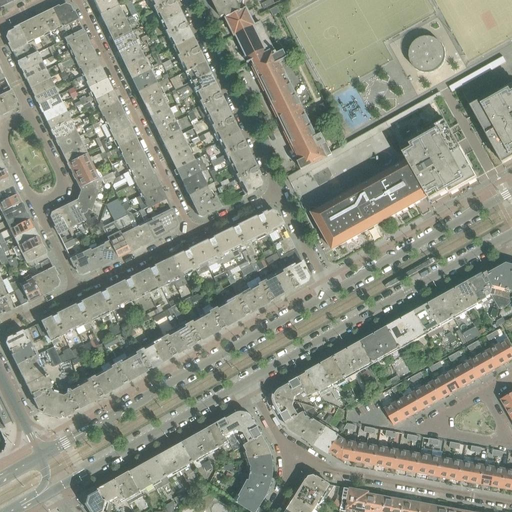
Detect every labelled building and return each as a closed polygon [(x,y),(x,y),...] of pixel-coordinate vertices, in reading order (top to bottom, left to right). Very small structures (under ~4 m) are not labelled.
[(118,6),(115,0),(101,0),(94,4),(100,16),(118,6)] [(174,2),(172,0),(151,0),(155,7),(153,8),(155,11),(174,2)] [(246,1),(245,0),(211,0),(221,19),(226,16),(227,19),(232,16),(241,12),(243,11),(246,1)] [(180,14),(177,9),(174,2),(155,11),(157,16),(159,16),(162,22),(180,14)] [(82,31),(74,13),(73,14),(69,7),(65,6),(58,9),(58,8),(54,9),(64,30),(67,35),(68,38),(82,31)] [(125,20),(121,12),(118,6),(100,16),(106,29),(125,20)] [(64,30),(54,9),(42,15),(51,33),(56,30),(57,31),(59,30),(60,32),(64,30)] [(227,19),(226,19),(233,33),(235,37),(236,36),(249,63),(248,63),(248,64),(249,64),(252,62),(253,63),(254,66),(260,77),(260,78),(261,80),(267,91),(267,93),(273,105),(274,106),(279,117),(280,119),(286,130),(287,132),(292,144),(293,145),(299,157),(301,161),(298,163),(299,165),(299,166),(301,170),(302,172),(310,167),(312,172),(335,159),(332,153),(331,153),(328,148),(326,144),(322,135),(317,137),(283,68),(282,67),(280,63),(281,63),(288,59),(288,58),(284,52),(279,41),(271,45),(261,24),(256,26),(253,21),(247,9),(243,11),(241,12),(232,16),(227,19)] [(186,26),(180,14),(162,22),(167,31),(165,32),(167,36),(186,26)] [(51,33),(42,15),(31,21),(39,38),(51,33)] [(131,32),(125,20),(106,29),(113,41),(131,32)] [(39,38),(31,21),(19,27),(27,44),(39,38)] [(192,39),(186,26),(167,36),(169,40),(171,40),(174,47),(192,39)] [(33,55),(27,44),(19,27),(14,29),(15,30),(8,33),(7,38),(10,44),(9,45),(18,63),(33,55)] [(88,44),(85,38),(86,37),(84,33),(83,33),(82,32),(82,31),(68,38),(64,40),(66,46),(68,45),(72,52),(88,44)] [(137,45),(131,32),(113,41),(119,54),(137,45)] [(445,58),(445,53),(444,49),(442,44),(438,41),(434,39),(430,37),(425,37),(420,38),(416,41),(413,44),(410,48),(409,53),(409,58),(410,62),(412,66),(416,70),(420,72),(424,74),(429,74),(434,73),(438,70),(441,67),(444,63),(445,58)] [(198,51),(192,39),(174,47),(179,56),(177,57),(179,60),(198,51)] [(93,55),(95,54),(93,50),(91,51),(88,44),(72,52),(75,58),(73,59),(76,65),(94,56),(93,55)] [(143,58),(139,48),(137,45),(119,54),(125,67),(143,58)] [(57,55),(53,46),(49,48),(53,57),(57,55)] [(204,63),(198,51),(179,60),(181,65),(183,64),(186,71),(204,63)] [(23,71),(42,62),(38,53),(33,55),(18,63),(19,63),(19,64),(18,65),(20,69),(21,68),(23,71)] [(160,61),(156,53),(152,55),(156,63),(160,61)] [(100,67),(94,56),(76,65),(78,70),(80,69),(83,75),(100,67)] [(506,63),(503,57),(489,65),(492,71),(506,63)] [(150,71),(143,58),(125,67),(132,80),(150,71)] [(27,80),(46,70),(42,62),(23,71),(24,75),(23,75),(25,80),(26,79),(27,80)] [(204,63),(186,71),(184,72),(190,83),(209,74),(204,63)] [(105,80),(100,67),(83,75),(87,83),(86,83),(88,88),(105,80)] [(31,88),(50,78),(46,70),(27,80),(31,88)] [(156,84),(150,71),(132,80),(138,93),(156,84)] [(196,92),(214,84),(209,74),(190,83),(183,86),(175,90),(180,101),(196,92)] [(183,86),(178,76),(170,80),(171,82),(175,90),(183,86)] [(35,96),(54,87),(50,78),(31,88),(35,96)] [(111,91),(105,80),(88,88),(91,93),(88,94),(89,97),(80,102),(82,106),(95,100),(95,99),(111,91)] [(511,83),(470,107),(503,164),(511,159),(511,83)] [(162,97),(156,84),(138,93),(144,105),(162,97)] [(220,96),(214,84),(196,92),(201,101),(199,102),(201,106),(220,96)] [(16,102),(9,87),(3,89),(5,94),(0,95),(0,98),(7,113),(13,110),(16,102)] [(39,105),(58,95),(54,87),(35,96),(36,98),(34,98),(36,102),(38,102),(39,105)] [(117,104),(111,91),(95,99),(95,100),(98,107),(97,107),(100,112),(117,104)] [(43,113),(63,103),(58,95),(39,105),(41,108),(39,109),(42,113),(43,113)] [(226,109),(220,96),(201,106),(197,108),(203,120),(226,109)] [(169,110),(162,97),(144,105),(151,118),(169,110)] [(47,121),(66,112),(63,103),(43,113),(47,121)] [(90,103),(83,107),(86,114),(93,111),(90,103)] [(123,116),(120,109),(121,109),(119,104),(118,105),(117,104),(100,112),(103,118),(104,117),(107,124),(123,116)] [(232,121),(226,109),(203,120),(208,118),(212,125),(211,126),(210,126),(207,128),(209,132),(213,131),(232,121)] [(175,122),(169,110),(151,118),(157,131),(175,122)] [(51,129),(71,120),(66,112),(47,121),(51,129)] [(198,123),(193,114),(188,117),(192,125),(198,123)] [(403,121),(400,115),(386,123),(389,129),(403,121)] [(129,127),(130,126),(128,122),(126,122),(123,116),(107,124),(110,131),(109,131),(112,136),(129,128),(129,127)] [(56,139),(75,129),(71,120),(51,129),(52,131),(51,132),(53,136),(54,135),(56,139)] [(238,133),(232,121),(213,131),(215,135),(217,134),(220,142),(238,133)] [(477,179),(445,121),(399,146),(407,160),(427,197),(429,201),(447,191),(449,194),(477,179)] [(181,135),(175,123),(175,122),(157,131),(163,144),(181,135)] [(135,140),(129,128),(112,136),(114,142),(115,141),(118,148),(135,140)] [(60,147),(79,137),(75,129),(56,139),(57,142),(56,142),(58,147),(59,146),(60,147)] [(244,146),(238,133),(220,142),(224,150),(222,150),(225,155),(244,146)] [(188,148),(181,135),(163,144),(169,157),(188,148)] [(64,155),(83,146),(89,143),(88,139),(85,140),(82,136),(79,137),(60,147),(64,155)] [(141,151),(135,140),(118,148),(121,154),(120,155),(122,160),(141,151)] [(109,152),(103,141),(100,143),(106,153),(109,152)] [(68,163),(87,154),(83,146),(64,155),(68,163)] [(250,157),(244,146),(225,155),(221,157),(222,158),(215,161),(214,161),(210,163),(213,168),(225,162),(224,160),(227,159),(228,158),(233,166),(250,157)] [(93,161),(106,155),(106,154),(102,147),(101,148),(104,154),(99,156),(99,155),(91,158),(93,161)] [(194,161),(188,148),(169,157),(176,170),(194,161)] [(146,163),(141,151),(122,160),(125,165),(127,165),(130,171),(146,163)] [(72,172),(91,162),(87,154),(68,163),(68,164),(67,165),(69,169),(70,169),(72,172)] [(94,164),(107,158),(106,155),(93,161),(94,164)] [(256,170),(250,157),(233,166),(236,173),(237,175),(235,176),(237,179),(256,170)] [(331,250),(427,197),(407,160),(311,214),(331,250)] [(200,174),(194,161),(176,170),(182,183),(200,174)] [(76,180),(95,171),(91,162),(72,172),(73,175),(72,176),(74,180),(76,179),(76,180)] [(152,175),(146,163),(130,171),(121,176),(123,179),(129,176),(128,175),(131,174),(133,178),(131,179),(134,184),(152,175)] [(100,179),(101,178),(109,175),(107,171),(100,174),(98,169),(95,171),(76,180),(80,188),(100,179)] [(0,182),(8,179),(6,175),(8,175),(6,170),(4,171),(0,173),(0,182)] [(261,184),(257,177),(259,177),(256,170),(237,179),(229,183),(221,187),(225,192),(236,186),(235,185),(239,183),(241,188),(243,187),(247,195),(254,192),(253,190),(260,187),(261,184)] [(115,179),(112,173),(109,175),(101,178),(104,184),(115,179)] [(206,186),(200,174),(182,183),(188,195),(206,186)] [(158,187),(155,181),(156,180),(154,176),(153,177),(152,175),(134,184),(137,189),(138,189),(141,195),(158,187)] [(0,192),(12,187),(12,186),(13,185),(11,181),(10,182),(8,179),(0,182),(0,192)] [(98,192),(101,183),(100,179),(80,188),(82,192),(80,192),(79,196),(95,202),(98,192)] [(195,208),(218,196),(216,193),(210,195),(206,186),(188,195),(195,208)] [(225,192),(221,187),(221,186),(217,189),(220,195),(225,192)] [(0,202),(16,195),(12,187),(0,192),(0,202)] [(164,198),(165,198),(163,193),(161,194),(158,187),(141,195),(145,202),(143,202),(146,209),(164,200),(164,198)] [(230,203),(228,198),(225,192),(220,195),(218,196),(195,208),(199,217),(201,218),(230,203)] [(237,193),(228,198),(230,203),(240,199),(237,193)] [(0,209),(1,213),(20,204),(16,195),(0,202),(0,209)] [(87,213),(88,210),(92,211),(95,202),(79,196),(78,200),(78,201),(75,202),(84,221),(85,221),(86,224),(88,229),(89,230),(95,226),(89,216),(88,217),(86,214),(87,213)] [(142,246),(128,217),(123,205),(121,202),(120,202),(118,199),(106,205),(114,222),(130,253),(142,246)] [(84,221),(75,202),(67,207),(76,225),(84,221)] [(132,215),(131,214),(127,211),(129,208),(127,203),(123,205),(128,217),(132,215)] [(6,221),(24,212),(23,209),(24,208),(22,204),(21,204),(20,204),(1,213),(6,221)] [(76,225),(67,207),(59,211),(68,229),(76,225)] [(68,229),(59,211),(52,214),(51,217),(56,228),(55,228),(58,234),(68,229)] [(176,225),(173,218),(174,217),(171,211),(170,211),(156,218),(165,235),(169,233),(168,232),(175,229),(176,225)] [(10,229),(28,220),(28,219),(29,219),(27,214),(26,215),(24,212),(6,221),(10,229)] [(283,225),(279,217),(278,218),(275,213),(271,212),(266,214),(265,213),(258,216),(270,239),(274,246),(279,243),(273,232),(278,230),(277,229),(283,225)] [(154,241),(146,225),(139,228),(139,226),(138,227),(132,215),(128,217),(142,246),(154,241)] [(270,239),(258,216),(247,222),(255,239),(260,237),(262,241),(265,242),(270,239)] [(165,235),(156,218),(151,220),(152,221),(146,225),(154,241),(165,235)] [(14,238),(32,228),(28,220),(10,229),(14,238)] [(130,253),(114,222),(102,228),(108,241),(117,259),(130,253)] [(249,245),(248,243),(255,239),(247,222),(222,234),(235,260),(234,258),(239,255),(236,249),(239,247),(240,249),(241,249),(242,251),(245,249),(246,251),(252,264),(255,263),(252,257),(255,256),(251,248),(248,245),(249,245)] [(18,246),(36,237),(32,228),(14,238),(18,246)] [(235,260),(222,234),(210,240),(223,266),(235,260)] [(18,256),(41,245),(39,242),(40,242),(38,237),(37,238),(36,237),(18,246),(13,248),(18,257),(18,256)] [(282,250),(293,244),(289,238),(279,243),(274,246),(276,253),(282,250)] [(75,243),(73,239),(68,242),(63,245),(66,250),(76,245),(75,243)] [(229,278),(226,272),(223,266),(210,240),(198,246),(206,263),(209,267),(217,263),(218,266),(220,265),(224,273),(214,278),(216,284),(227,279),(229,278)] [(117,259),(108,241),(103,243),(104,245),(98,248),(106,264),(117,259)] [(8,251),(5,243),(0,245),(4,253),(8,251)] [(293,244),(282,250),(285,255),(295,250),(293,244)] [(26,263),(45,254),(44,253),(46,252),(44,248),(42,248),(41,245),(18,256),(20,261),(24,259),(26,263)] [(206,263),(198,246),(187,251),(196,270),(201,268),(200,266),(206,263)] [(106,264),(98,248),(91,251),(90,250),(86,252),(94,270),(106,264)] [(305,271),(295,250),(285,255),(282,250),(276,253),(285,270),(296,288),(307,282),(308,278),(304,271),(305,271)] [(196,270),(187,251),(174,258),(182,275),(191,271),(192,273),(196,270)] [(252,264),(246,251),(242,253),(248,266),(252,264)] [(94,270),(86,252),(70,259),(74,267),(75,266),(78,273),(83,274),(89,271),(90,272),(94,270)] [(53,269),(46,254),(45,254),(26,263),(30,269),(34,267),(37,272),(30,276),(32,280),(53,269)] [(182,275),(174,258),(164,263),(173,282),(183,277),(182,275)] [(19,267),(15,259),(8,262),(12,271),(19,267)] [(173,282),(164,263),(152,268),(161,288),(166,285),(165,283),(166,283),(169,288),(175,285),(173,282)] [(511,266),(507,265),(490,274),(491,275),(489,276),(487,273),(469,283),(480,303),(487,299),(486,298),(490,296),(490,295),(492,295),(492,297),(501,312),(511,302),(511,301),(511,266)] [(161,288),(152,268),(139,275),(151,297),(150,297),(159,292),(158,289),(161,288)] [(57,287),(58,283),(55,276),(56,275),(53,269),(32,280),(40,296),(51,291),(50,290),(57,287)] [(296,288),(285,270),(282,272),(283,274),(274,279),(283,295),(296,288)] [(40,296),(32,280),(30,276),(28,272),(27,273),(27,278),(23,280),(24,283),(19,285),(20,286),(28,302),(40,296)] [(151,297),(139,275),(127,281),(137,299),(142,296),(144,300),(151,297)] [(232,276),(229,278),(227,279),(230,285),(235,283),(232,276)] [(283,295),(274,279),(266,283),(265,281),(261,283),(271,302),(283,295)] [(0,298),(9,294),(2,281),(0,282),(0,298)] [(137,299),(127,281),(115,287),(123,304),(132,300),(133,301),(135,305),(138,303),(137,299)] [(223,290),(219,283),(215,285),(219,293),(223,290)] [(271,302),(261,283),(256,286),(258,288),(250,292),(259,309),(271,302)] [(480,303),(469,283),(442,298),(453,318),(480,303)] [(28,302),(20,286),(15,289),(19,298),(22,305),(28,302)] [(123,304),(115,287),(103,293),(112,311),(117,309),(116,307),(123,304)] [(193,303),(204,297),(201,292),(190,298),(193,303)] [(259,309),(250,292),(242,297),(241,295),(237,297),(247,315),(259,309)] [(112,311),(103,293),(91,299),(99,315),(107,311),(108,313),(112,311)] [(0,316),(16,309),(10,297),(9,294),(0,298),(0,316)] [(171,308),(183,302),(180,297),(168,303),(171,308)] [(247,315),(237,297),(233,299),(234,301),(225,306),(235,322),(247,315)] [(440,325),(453,318),(442,298),(414,313),(426,333),(436,328),(443,341),(448,339),(446,336),(440,325)] [(99,315),(91,299),(78,305),(88,323),(92,321),(91,319),(99,315)] [(88,323),(78,305),(66,311),(74,327),(82,324),(86,331),(90,329),(90,328),(88,323)] [(235,322),(225,306),(217,310),(216,308),(212,311),(222,329),(235,322)] [(148,320),(159,314),(155,308),(153,309),(154,311),(145,316),(148,320)] [(74,327),(66,311),(54,316),(64,335),(68,333),(67,331),(74,327)] [(222,329),(212,311),(208,313),(209,315),(201,319),(211,336),(222,329)] [(156,323),(165,317),(163,313),(153,318),(156,323)] [(426,333),(414,313),(388,328),(399,348),(410,342),(413,340),(426,333)] [(64,335),(54,316),(42,323),(48,335),(50,339),(53,345),(59,342),(57,338),(64,335)] [(135,326),(147,320),(144,316),(132,322),(135,326)] [(142,328),(153,322),(151,319),(140,325),(142,328)] [(211,336),(201,319),(193,323),(192,321),(188,324),(198,343),(211,336)] [(134,327),(131,321),(120,326),(123,333),(134,327)] [(42,323),(36,326),(42,338),(48,335),(42,323)] [(198,343),(188,324),(184,326),(185,328),(182,330),(180,326),(174,329),(186,350),(198,343)] [(121,333),(118,325),(108,330),(112,337),(121,333)] [(399,348),(388,328),(361,343),(373,363),(399,348)] [(186,350),(174,329),(168,332),(170,336),(168,337),(167,335),(163,338),(173,357),(186,350)] [(476,329),(463,336),(467,343),(480,336),(476,329)] [(11,353),(33,342),(27,330),(23,332),(8,339),(6,344),(11,353)] [(456,342),(450,333),(446,336),(448,339),(451,345),(456,342)] [(173,357),(163,338),(159,340),(160,342),(152,346),(162,363),(173,357)] [(99,346),(96,341),(95,339),(83,345),(87,352),(99,346)] [(114,345),(111,340),(111,339),(103,344),(108,353),(112,351),(110,348),(114,345)] [(162,363),(152,346),(148,339),(140,344),(143,349),(138,351),(149,370),(162,363)] [(511,360),(511,347),(508,340),(497,346),(507,363),(511,360)] [(38,354),(34,346),(32,347),(30,344),(33,343),(33,342),(11,353),(16,365),(38,354)] [(373,363),(361,343),(334,358),(345,378),(373,363)] [(87,352),(83,345),(72,352),(75,358),(87,352)] [(507,363),(497,346),(488,351),(497,368),(507,363)] [(62,364),(54,348),(46,351),(54,368),(62,364)] [(74,358),(69,349),(62,352),(63,355),(59,357),(62,363),(67,361),(74,358)] [(149,370),(138,351),(135,353),(136,356),(128,360),(137,377),(149,370)] [(497,368),(488,351),(478,356),(488,374),(497,368)] [(50,389),(52,385),(50,384),(46,375),(45,376),(36,356),(38,355),(38,354),(16,365),(39,410),(41,409),(43,410),(42,413),(52,416),(57,395),(52,393),(50,389)] [(488,374),(478,356),(469,362),(479,379),(488,374)] [(345,378),(334,358),(308,373),(319,393),(345,378)] [(426,364),(423,359),(415,364),(418,369),(423,366),(426,364)] [(137,377),(128,360),(119,365),(118,363),(115,365),(125,384),(137,377)] [(479,379),(469,362),(460,367),(469,384),(479,379)] [(125,384),(115,365),(111,367),(112,369),(103,374),(113,391),(125,384)] [(469,384),(460,367),(450,372),(460,389),(469,384)] [(460,389),(450,372),(441,378),(450,395),(460,389)] [(319,393),(308,373),(307,373),(308,374),(299,379),(298,378),(280,389),(277,391),(275,393),(274,396),(274,397),(288,400),(294,402),(295,397),(305,392),(308,397),(312,395),(312,396),(319,393)] [(113,391),(103,374),(95,379),(94,377),(90,379),(100,397),(113,391)] [(387,388),(400,381),(397,376),(385,384),(387,388)] [(450,395),(441,378),(431,383),(441,400),(450,395)] [(100,397),(90,379),(86,381),(87,383),(79,387),(86,400),(88,404),(100,397)] [(441,400),(431,383),(422,388),(432,405),(441,400)] [(86,400),(79,387),(71,392),(69,390),(67,390),(66,394),(76,411),(88,404),(86,400)] [(432,405),(422,388),(412,393),(422,411),(432,405)] [(342,402),(335,390),(332,392),(339,404),(342,402)] [(360,403),(373,396),(371,392),(358,399),(360,403)] [(422,411),(412,393),(403,399),(413,416),(422,411)] [(506,410),(511,406),(511,393),(501,400),(506,410)] [(76,411),(66,394),(66,395),(63,397),(57,395),(52,416),(61,419),(76,411)] [(0,419),(4,426),(12,422),(0,397),(0,419)] [(296,411),(293,406),(294,402),(288,400),(274,397),(274,399),(274,402),(275,405),(285,424),(287,423),(291,430),(304,439),(317,418),(313,421),(308,417),(309,417),(307,412),(303,414),(301,409),(296,411)] [(413,416),(403,399),(394,404),(403,421),(413,416)] [(347,411),(359,404),(357,400),(345,406),(347,411)] [(314,408),(300,404),(305,412),(314,408)] [(403,421),(394,404),(384,409),(394,426),(403,421)] [(236,437),(233,433),(235,431),(244,434),(249,443),(250,444),(262,437),(263,436),(252,418),(251,415),(248,413),(245,412),(242,412),(239,412),(236,413),(218,424),(218,425),(209,430),(219,449),(227,445),(226,443),(229,442),(230,445),(231,446),(234,452),(244,446),(238,436),(236,437)] [(329,415),(325,421),(329,424),(333,417),(329,415)] [(340,435),(328,428),(327,427),(320,423),(323,418),(319,416),(317,418),(304,439),(328,454),(329,452),(339,437),(340,435)] [(193,463),(219,449),(209,430),(183,444),(193,463)] [(270,452),(268,448),(262,437),(250,444),(249,443),(245,446),(246,447),(249,453),(248,454),(251,466),(253,467),(252,474),(272,477),(273,474),(273,469),(273,463),(272,457),(270,452)] [(342,460),(346,441),(339,437),(329,452),(342,460)] [(353,462),(356,443),(346,441),(342,460),(353,462)] [(364,464),(367,445),(356,443),(353,462),(364,464)] [(167,478),(193,463),(183,444),(157,459),(167,478)] [(374,466),(378,447),(367,445),(364,464),(374,466)] [(385,468),(388,449),(378,447),(374,466),(385,468)] [(396,470),(399,451),(388,449),(385,468),(396,470)] [(406,472),(410,453),(399,451),(396,470),(406,472)] [(417,474),(420,454),(410,453),(406,472),(417,474)] [(427,476),(431,456),(420,454),(417,474),(427,476)] [(438,478),(442,458),(431,456),(427,476),(438,478)] [(449,480),(452,460),(442,458),(438,478),(449,480)] [(170,483),(167,478),(157,459),(130,474),(141,492),(154,485),(157,491),(170,483)] [(459,481),(463,462),(452,460),(449,480),(459,481)] [(212,469),(208,461),(202,465),(206,472),(212,469)] [(470,483),(473,464),(463,462),(459,481),(470,483)] [(481,485),(484,466),(473,464),(470,483),(481,485)] [(491,487),(495,468),(484,466),(481,485),(491,487)] [(502,489),(505,470),(495,468),(491,487),(502,489)] [(511,490),(511,470),(505,470),(502,489),(511,490)] [(141,492),(130,474),(130,473),(100,490),(99,491),(105,502),(108,503),(112,503),(119,499),(122,503),(127,500),(128,502),(142,494),(141,492)] [(270,487),(272,481),(272,477),(252,474),(251,481),(249,481),(239,496),(241,497),(237,503),(250,511),(256,511),(264,499),(267,494),(270,487)] [(322,497),(330,486),(314,476),(309,477),(296,498),(315,510),(321,499),(329,504),(330,502),(322,497)] [(345,511),(355,511),(359,491),(350,489),(350,490),(345,489),(342,503),(341,511),(345,511)] [(107,511),(108,503),(105,502),(99,491),(90,497),(87,505),(91,511),(107,511)] [(365,511),(368,494),(369,493),(359,491),(355,511),(365,511)] [(373,511),(377,496),(368,494),(365,511),(373,511)] [(383,511),(386,498),(377,496),(373,511),(383,511)] [(313,511),(315,510),(296,498),(287,511),(313,511)] [(392,511),(395,499),(386,498),(383,511),(392,511)] [(401,511),(404,499),(399,498),(398,500),(395,499),(392,511),(401,511)] [(410,511),(413,502),(409,502),(410,500),(404,499),(401,511),(410,511)] [(173,511),(174,510),(174,507),(175,505),(173,502),(165,507),(168,511),(173,511)] [(420,511),(422,504),(413,502),(410,511),(420,511)]
